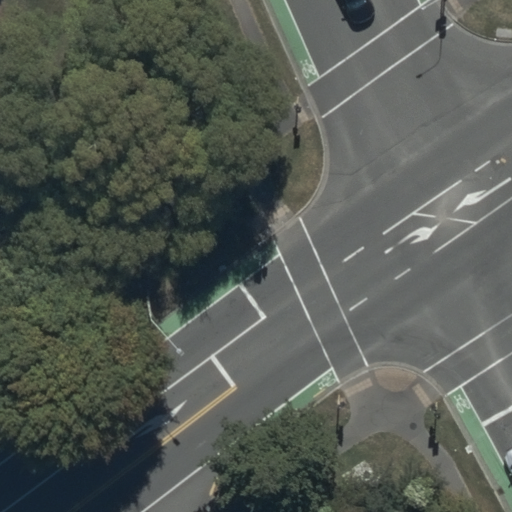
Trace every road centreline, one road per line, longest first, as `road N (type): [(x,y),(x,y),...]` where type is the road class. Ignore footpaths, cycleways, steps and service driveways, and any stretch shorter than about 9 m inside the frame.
road 1 (secondary): [(49,511),(460,221)]
road 2 (residential): [(349,0),(460,221)]
